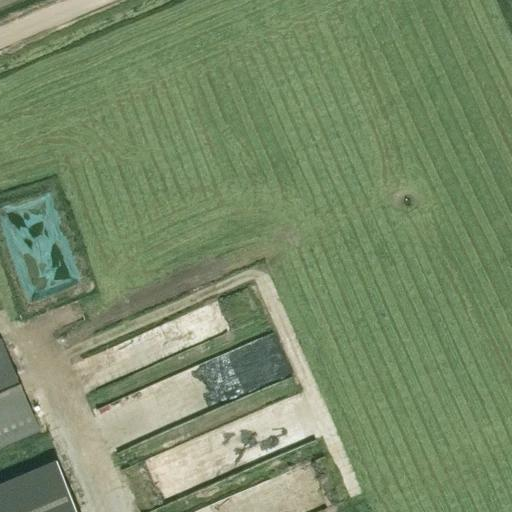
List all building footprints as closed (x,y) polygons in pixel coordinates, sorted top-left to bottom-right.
[(26,298),(79,281),(51,193),(41,196),(49,222),(18,232),(23,245),(11,249),(26,298)] [(216,312),(227,334),(260,318),(248,296),(216,312)] [(0,447),(40,431),(2,340),(0,340),(0,447)] [(41,373),(49,405),(119,389),(118,385),(142,380),(136,356),(124,359),(127,374),(75,386),(70,366),(41,373)] [(186,426),(181,405),(139,415),(145,436),(186,426)] [(78,511),(57,461),(0,484),(0,511),(78,511)] [(282,491),(288,511),(321,511),(331,509),(322,480),(282,491)] [(183,507),(212,493),(210,488),(180,502),(183,507)]
